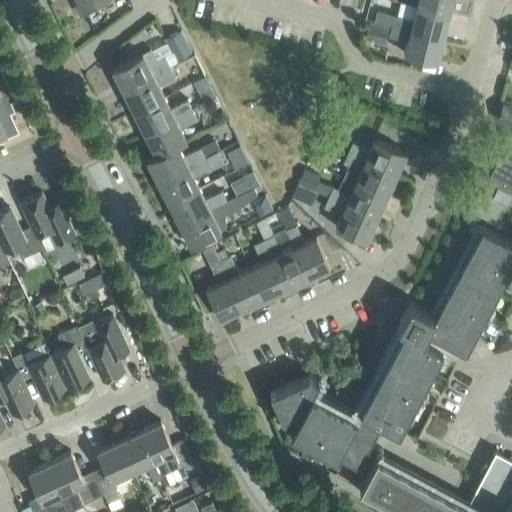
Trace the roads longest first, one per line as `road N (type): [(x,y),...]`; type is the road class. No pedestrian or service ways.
road 1 (residential): [(434,182),(387,268),(188,364)]
road 2 (tertiary): [(188,364),(75,135)]
road 3 (residential): [(261,0),(341,20),(359,61),(469,88)]
road 4 (residential): [(163,380),(0,450)]
road 5 (tertiary): [(273,511),(188,364)]
road 6 (residential): [(48,81),(156,0)]
